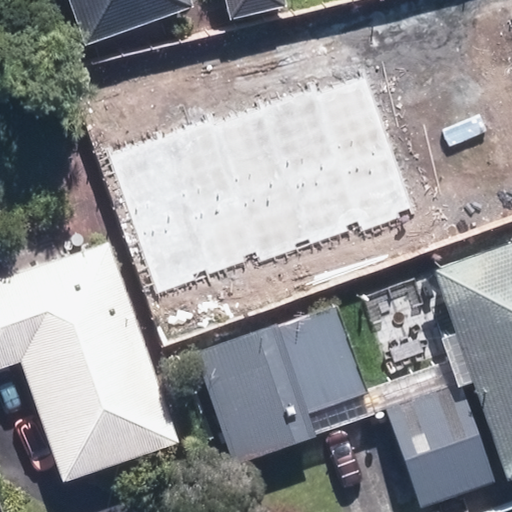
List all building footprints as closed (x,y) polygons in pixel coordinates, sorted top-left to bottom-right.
[(67,0),(80,36),(183,0),(67,0)] [(274,0),(223,0),(227,16),(276,5),(274,0)] [(388,0),(295,26),(311,82),(425,50),(410,0),(388,0)] [(365,72),(111,155),(157,294),(411,210),(365,72)] [(511,233),(429,262),(501,473),(511,468),(511,233)] [(172,434),(102,239),(0,275),(0,362),(15,357),(58,475),(172,434)] [(327,303),(194,346),(231,458),(309,433),(302,410),(357,392),(327,303)] [(454,382),(383,407),(416,501),(487,476),(454,382)]
